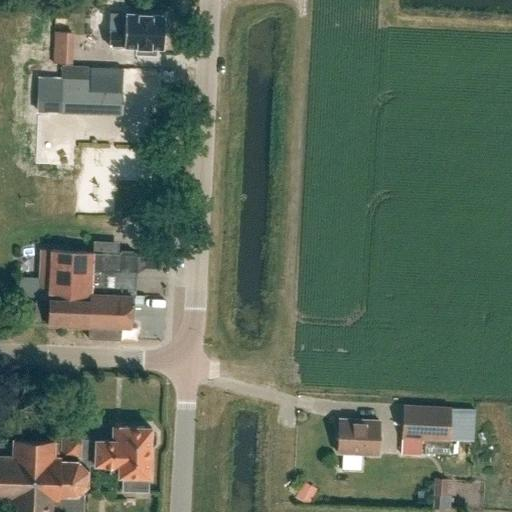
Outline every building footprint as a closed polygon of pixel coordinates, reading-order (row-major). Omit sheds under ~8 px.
[(163,50),(165,17),(111,14),(109,47),(136,48),(135,54),(155,55),(155,49),(163,50)] [(55,32),(54,42),(70,43),(70,32),(55,32)] [(61,80),(60,114),(121,116),(122,82),(90,81),(90,69),(61,68),(61,80)] [(90,295),(91,295),(91,286),(65,285),(65,270),(98,272),(99,255),(41,253),(37,324),(47,325),(73,327),(87,327),(90,295)] [(65,285),(91,286),(91,295),(127,296),(127,288),(131,288),(132,275),(136,275),(137,257),(99,255),(98,272),(65,270),(65,285)] [(126,308),(127,296),(91,295),(90,295),(87,327),(89,327),(88,340),(89,340),(121,341),(121,342),(123,342),(123,329),(129,329),(130,309),(126,308)] [(401,405),(400,439),(448,441),(449,419),(459,420),(460,408),(450,408),(450,407),(401,405)] [(376,453),(378,422),(340,421),(338,452),(376,453)] [(79,459),(89,469),(89,466),(118,467),(118,477),(122,477),(122,493),(149,494),(150,447),(153,448),(156,445),(156,436),(151,431),(151,428),(113,427),(113,442),(81,441),(80,457),(79,459)] [(80,457),(81,441),(81,440),(54,439),(54,437),(52,436),(52,435),(42,435),(42,438),(15,437),(15,434),(12,434),(12,445),(0,444),(0,507),(10,508),(9,511),(83,511),(84,497),(79,492),(85,487),(88,488),(89,486),(86,484),(86,473),(89,472),(89,469),(79,459),(80,457)] [(448,496),(445,496),(445,492),(446,479),(433,478),(432,495),(433,495),(432,507),(447,508),(448,496)] [(301,485),(295,497),(307,503),(313,492),(301,485)]
